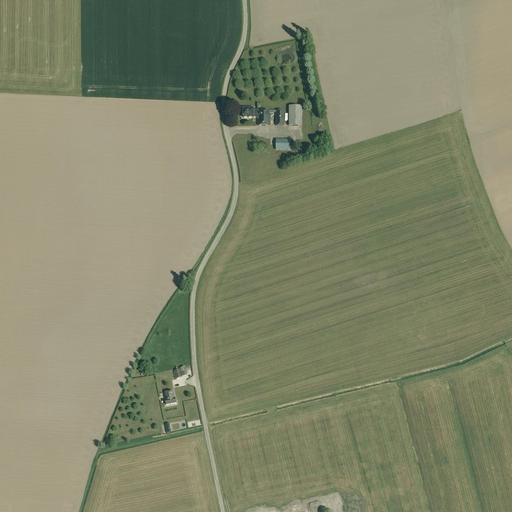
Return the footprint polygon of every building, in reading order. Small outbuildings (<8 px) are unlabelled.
[(289,126),(301,126),(302,106),(289,106),(289,126)] [(253,118),(254,110),(254,108),(244,108),(243,113),(242,114),(241,115),(242,116),(243,117),(243,118),(253,118)] [(258,110),(254,110),(253,118),(257,118),(257,126),(270,126),(270,114),(272,114),(272,113),(273,113),(273,112),(276,112),(276,111),(258,111),(258,110)] [(291,140),(276,140),(276,150),(291,150),(291,140)] [(175,399),(173,391),(164,393),(166,402),(166,403),(166,406),(176,404),(175,399)]
